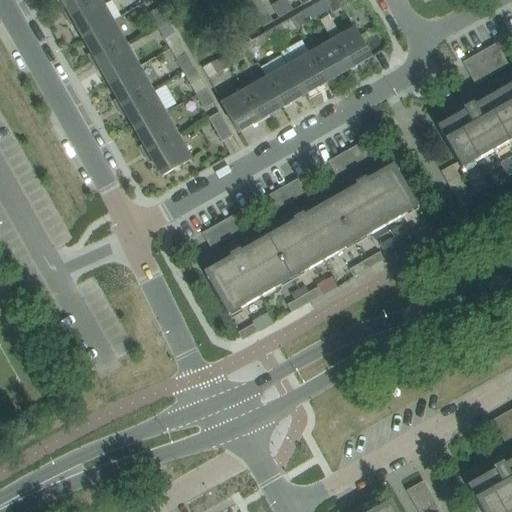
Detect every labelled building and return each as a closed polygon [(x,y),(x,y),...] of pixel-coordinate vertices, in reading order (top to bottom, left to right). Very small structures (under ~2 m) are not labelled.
[(67,17),(97,0),(61,0),(65,8),(63,9),(67,17)] [(113,22),(100,0),(97,0),(67,17),(72,26),(75,24),(83,39),(113,22)] [(286,0),(282,0),(272,6),(279,18),(292,10),(286,0)] [(324,0),(312,7),(318,17),(330,10),(324,0)] [(335,0),(341,9),(357,0),(335,0)] [(260,1),(251,7),(263,28),(273,23),(260,1)] [(305,25),(318,17),(312,7),(299,15),(305,25)] [(157,27),(167,21),(159,8),(150,14),(157,27)] [(167,21),(157,27),(164,40),(174,34),(167,21)] [(126,45),(113,22),(83,39),(91,53),(88,54),(94,63),(126,45)] [(281,25),(268,32),(273,42),(287,34),(281,25)] [(354,30),(332,42),(348,71),(370,58),(354,30)] [(261,49),(273,42),(268,32),(255,40),(261,49)] [(326,84),(348,71),(332,42),(310,55),(326,84)] [(501,52),(496,44),(463,63),(463,64),(465,63),(476,84),(475,85),(475,86),(509,67),(508,66),(507,67),(499,53),(501,52)] [(101,70),(109,85),(139,68),(126,45),(94,63),(98,71),(101,70)] [(229,67),(252,54),(246,45),(224,57),(229,67)] [(186,55),(176,60),(183,73),(193,67),(186,55)] [(310,55),(288,67),(304,96),(326,84),(310,55)] [(217,74),(229,67),(224,57),(211,65),(217,74)] [(200,80),(193,67),(183,73),(191,86),(200,80)] [(282,109),(304,96),(288,67),(266,80),(282,109)] [(152,91),(139,68),(109,85),(118,99),(115,101),(120,109),(152,91)] [(244,92),(260,121),(282,109),(266,80),(244,92)] [(511,84),(501,91),(511,111),(511,84)] [(213,103),(206,90),(196,96),(204,109),(213,103)] [(127,116),(135,131),(165,114),(152,91),(120,109),(124,117),(127,116)] [(462,170),(511,141),(511,111),(501,91),(474,106),(473,104),(463,109),(464,112),(437,127),(462,170)] [(238,134),(260,121),(244,92),(222,105),(238,134)] [(222,143),(232,137),(219,113),(209,119),(222,143)] [(179,137),(165,114),(135,131),(144,145),(141,147),(146,156),(179,137)] [(192,160),(182,142),(179,137),(146,156),(150,163),(153,162),(162,177),(192,160)] [(336,178),(364,162),(370,159),(369,158),(368,159),(360,145),(362,145),(361,144),(328,163),(328,164),(330,163),(337,176),(336,177),(336,178)] [(330,201),(355,244),(418,208),(394,165),(366,180),(365,178),(355,184),(356,186),(330,201)] [(459,176),(453,166),(441,172),(447,183),(451,180),(459,195),(455,197),(467,191),(459,176)] [(299,180),(299,179),(265,198),(266,199),(267,198),(275,212),(273,213),(274,213),(307,194),(305,195),(298,181),(299,180)] [(455,197),(459,205),(490,188),(486,180),(467,191),(455,197)] [(303,214),(293,219),(294,221),(267,237),(292,280),(355,244),(330,201),(304,216),(303,214)] [(211,249),(238,234),(244,230),(243,230),(242,230),(234,217),(236,216),(235,215),(202,234),(202,235),(204,234),(212,248),(210,249),(211,249)] [(417,242),(433,233),(428,226),(413,234),(417,242)] [(203,273),(228,316),(292,280),(267,237),(241,252),(239,250),(230,255),(231,257),(203,273)] [(365,263),(369,270),(384,261),(380,254),(365,263)] [(354,278),(369,270),(365,263),(350,271),(354,278)] [(302,297),(306,305),(322,296),(317,289),(302,297)] [(287,306),(291,314),(306,305),(302,297),(287,306)] [(238,334),(240,337),(242,341),(258,333),(253,325),(238,334)] [(505,444),(511,439),(511,410),(492,421),(505,444)] [(494,470),(467,486),(481,511),(511,511),(511,460),(504,465),(503,463),(493,468),(494,470)] [(423,482),(406,492),(418,511),(439,511),(440,511),(423,482)] [(397,511),(391,500),(370,511),(397,511)]
